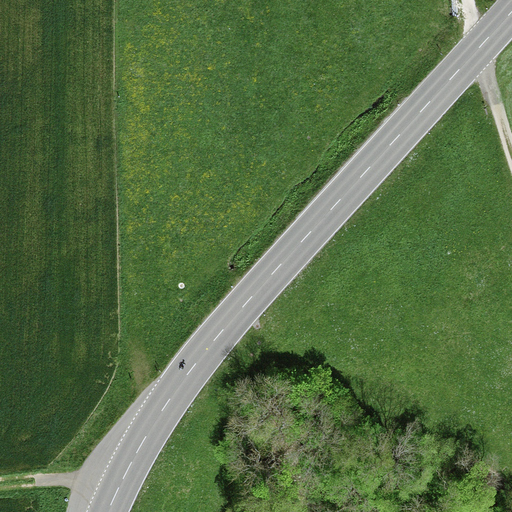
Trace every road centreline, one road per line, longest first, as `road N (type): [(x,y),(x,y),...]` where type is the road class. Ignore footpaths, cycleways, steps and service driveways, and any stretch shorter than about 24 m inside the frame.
road 1 (primary): [(107,511),(190,368),(511,10)]
road 2 (track): [(468,0),(511,161)]
road 3 (track): [(0,487),(121,477)]
